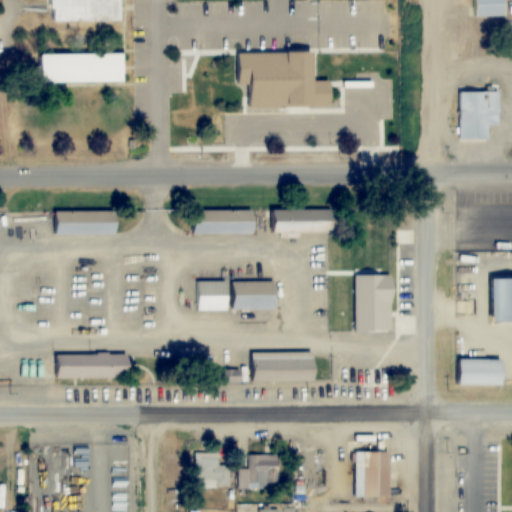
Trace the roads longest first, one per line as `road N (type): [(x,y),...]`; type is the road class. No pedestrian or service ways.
road 1 (residential): [(511,416),(0,413)]
road 2 (residential): [(511,179),(0,177)]
road 3 (residential): [(425,511),(427,0)]
